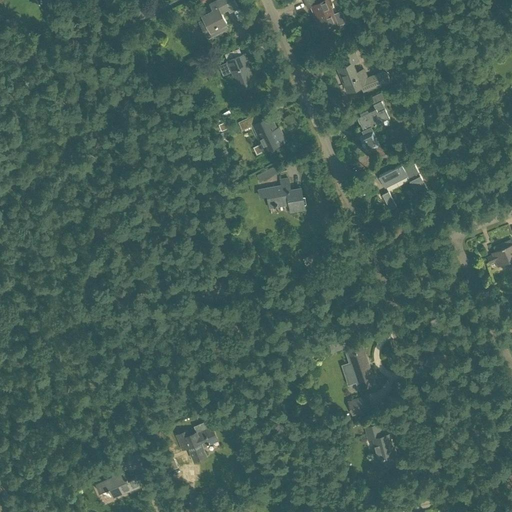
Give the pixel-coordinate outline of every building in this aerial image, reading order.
[(200,22),(208,38),(227,28),(225,24),(227,23),(221,12),(229,7),(231,9),(238,5),(234,0),(215,0),(211,3),(214,10),(203,15),(205,19),(200,22)] [(316,15),(322,29),(337,22),(338,24),(340,24),(345,22),(346,20),(343,12),(340,11),(334,14),(331,5),(333,4),(331,0),(304,0),(308,8),(314,5),(317,14),(316,15)] [(152,6),(135,14),(140,23),(156,16),(152,6)] [(369,82),(367,78),(363,70),(356,73),(352,64),(358,61),(352,47),(341,51),(347,65),(338,69),(348,91),(361,85),(369,82)] [(239,48),(224,54),(227,61),(241,55),(239,48)] [(227,62),(219,65),(224,76),(231,72),(239,91),(256,84),(247,62),(249,61),(245,53),(241,55),(227,61),(227,62)] [(369,82),(361,85),(364,91),(376,86),(375,85),(389,79),(386,70),(367,78),(369,82)] [(381,93),(371,98),(371,99),(373,103),(383,98),(381,94),(381,93)] [(361,116),(358,118),(366,134),(360,137),(367,151),(380,145),(371,127),(389,118),(381,101),(374,105),(376,109),(369,113),(367,110),(360,113),(361,116)] [(260,121),(259,121),(256,114),(240,122),(243,129),(253,124),(260,121)] [(260,121),(253,124),(266,150),(286,140),(282,131),(277,133),(275,129),(277,128),(270,115),(259,121),(260,121)] [(229,128),(227,122),(219,125),(222,131),(229,128)] [(380,175),(385,187),(407,176),(417,196),(428,191),(412,159),(380,175)] [(274,164),(267,167),(270,174),(277,171),(274,164)] [(264,177),(261,170),(255,173),(258,180),(264,177)] [(282,185),(258,190),(260,198),(268,197),(270,206),(290,202),(292,210),(305,208),(301,188),(290,190),(288,178),(281,180),(282,185)] [(382,195),(390,210),(396,206),(389,191),(382,195)] [(493,247),(495,251),(511,243),(511,240),(493,247)] [(493,254),(487,257),(490,264),(496,262),(498,266),(511,260),(511,243),(495,251),(492,252),(493,254)] [(316,250),(303,256),(309,268),(322,262),(316,250)] [(277,272),(267,277),(271,283),(281,278),(277,272)] [(352,363),(343,366),(349,384),(358,381),(360,388),(375,383),(361,342),(346,347),(352,363)] [(348,403),(353,416),(367,411),(363,398),(348,403)] [(177,436),(183,449),(189,447),(194,460),(207,455),(203,446),(218,440),(209,420),(195,426),(197,432),(189,435),(188,431),(177,436)] [(380,423),(367,427),(370,439),(374,438),(377,451),(376,452),(380,467),(399,462),(397,453),(395,454),(390,433),(383,435),(380,423)] [(129,454),(137,452),(135,442),(127,444),(129,454)] [(142,452),(133,455),(139,468),(147,465),(142,452)] [(163,465),(174,461),(171,455),(160,460),(163,465)] [(97,483),(101,493),(110,489),(113,497),(141,486),(138,476),(128,480),(122,467),(111,472),(113,476),(97,483)]
